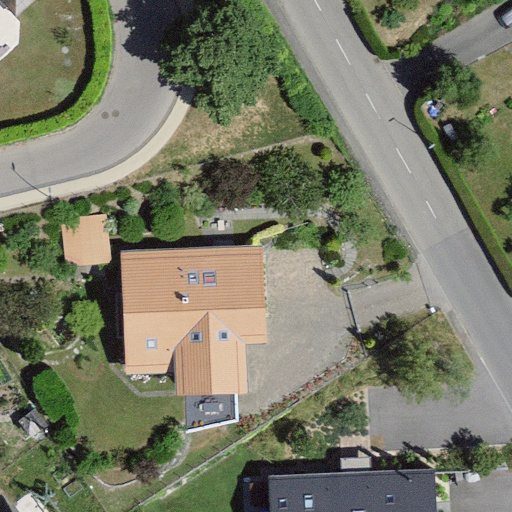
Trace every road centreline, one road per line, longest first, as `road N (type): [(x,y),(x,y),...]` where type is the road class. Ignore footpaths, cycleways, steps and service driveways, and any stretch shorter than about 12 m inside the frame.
road 1 (residential): [(313,0),(511,366)]
road 2 (residential): [(0,189),(93,166),(141,111),(148,44),(134,0)]
